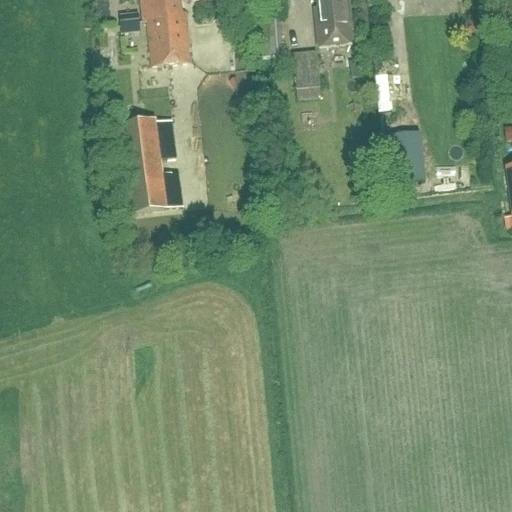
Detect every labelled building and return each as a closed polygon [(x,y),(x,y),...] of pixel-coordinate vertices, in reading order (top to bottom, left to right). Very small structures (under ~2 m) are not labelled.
[(138,0),(141,25),(145,24),(150,70),(190,66),(185,16),(182,16),(180,5),(217,1),(216,0),(138,0)] [(315,0),(318,20),(314,21),(317,52),(352,49),(346,0),(315,0)] [(278,20),(258,21),(260,55),(280,54),(278,20)] [(99,74),(115,69),(108,48),(92,53),(99,74)] [(319,92),(315,56),(292,58),(292,61),(295,94),(319,92)] [(379,121),(394,121),(391,75),(377,76),(379,121)] [(155,124),(120,128),(132,218),(182,212),(178,178),(162,180),(160,165),(176,163),(171,126),(156,128),(155,124)] [(419,137),(386,140),(390,188),(423,185),(419,137)]
